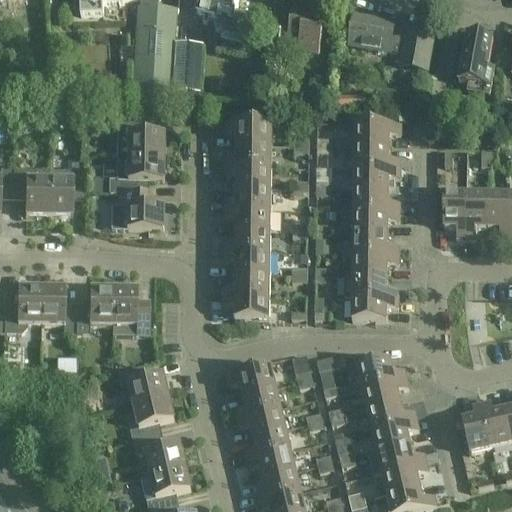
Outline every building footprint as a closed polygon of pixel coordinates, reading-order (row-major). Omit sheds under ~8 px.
[(79,0),(81,20),(103,19),(102,9),(123,8),(123,4),(144,4),(144,3),(158,3),(161,0),(79,0)] [(221,37),(244,42),(249,18),(235,15),(238,3),(245,3),(245,0),(199,0),(196,17),(217,21),(216,25),(223,27),(221,37)] [(297,55),(318,58),(325,21),(313,19),(314,13),(293,9),(287,45),(298,47),(297,55)] [(136,86),(172,88),(176,16),(140,14),(136,86)] [(400,71),(426,75),(433,35),(407,30),(407,31),(394,29),(394,28),(354,22),(350,49),(389,56),(389,55),(403,57),(400,71)] [(260,48),(278,50),(280,34),(264,31),(260,48)] [(468,97),(490,100),(495,72),(488,71),(493,43),(467,39),(459,87),(469,89),(468,97)] [(171,96),(200,98),(203,50),(175,48),(171,96)] [(341,113),(360,113),(360,101),(341,101),(341,113)] [(119,163),(164,163),(165,140),(145,139),(145,127),(120,126),(119,139),(118,139),(118,162),(119,163)] [(237,150),(271,151),(272,128),(225,128),(225,138),(237,138),(237,150)] [(354,130),(354,152),(389,153),(389,141),(401,141),(401,130),(354,130)] [(225,172),(271,173),(271,151),(237,150),(237,162),(225,162),(225,172)] [(354,152),(354,174),(400,174),(400,165),(389,165),(389,153),(354,152)] [(110,198),(118,198),(144,199),(144,186),(164,187),(164,163),(119,163),(118,185),(110,185),(110,198)] [(236,194),(271,194),(271,173),(225,172),(225,181),(236,182),(236,194)] [(354,174),(354,195),(388,196),(388,184),(400,184),(400,174),(354,174)] [(0,200),(12,201),(12,175),(0,175),(0,200)] [(24,221),(48,221),(48,185),(25,185),(25,175),(12,175),(12,201),(24,201),(24,221)] [(48,221),(71,222),(71,202),(84,202),(84,176),(48,176),(48,185),(48,221)] [(224,215),(270,216),(271,194),(236,194),(236,206),(224,205),(224,215)] [(354,195),(353,217),(399,218),(400,208),(388,208),(388,196),(354,195)] [(128,235),(163,236),(164,212),(144,211),(144,199),(118,198),(118,211),(128,211),(128,235)] [(466,245),(466,199),(444,199),(443,233),(456,233),(456,245),(466,245)] [(488,234),(488,199),(466,199),(466,245),(475,245),(476,234),(488,234)] [(509,246),(510,199),(488,199),(488,234),(500,234),(499,246),(509,246)] [(235,237),(270,237),(270,216),(224,215),(224,225),(236,225),(235,237)] [(353,217),(353,239),(387,239),(388,227),(399,227),(399,218),(353,217)] [(224,258),(270,259),(270,237),(235,237),(235,249),(224,249),(224,258)] [(353,239),(353,260),(399,261),(399,251),(387,251),(387,239),(353,239)] [(235,280),(269,280),(270,259),(224,258),(223,268),(235,268),(235,280)] [(353,260),(352,282),(387,282),(387,270),(399,270),(399,261),(353,260)] [(223,301),(269,302),(269,280),(235,280),(235,292),(223,292),(223,301)] [(352,282),(352,303),(398,304),(398,294),(387,294),(387,282),(352,282)] [(26,330),(40,330),(40,294),(17,294),(16,314),(4,314),(4,339),(20,340),(26,334),(26,330)] [(63,340),(76,340),(76,315),(63,315),(64,295),(40,294),(40,330),(63,331),(63,340)] [(89,331),(112,331),(112,295),(89,295),(88,315),(76,315),(76,340),(88,341),(89,331)] [(135,341),(148,341),(148,316),(135,316),(136,296),(112,295),(112,331),(135,332),(135,341)] [(234,324),(269,325),(269,302),(223,301),(223,311),(234,311),(234,324)] [(352,326),(386,326),(386,313),(398,314),(398,304),(352,303),(352,326)] [(316,367),(319,378),(340,373),(337,362),(316,367)] [(356,373),(361,395),(406,384),(404,375),(393,377),(390,365),(356,373)] [(242,401),(276,393),(271,371),(226,382),(228,392),(239,389),(242,401)] [(96,404),(99,418),(134,411),(169,402),(163,379),(144,384),(141,372),(116,377),(119,390),(128,388),(130,396),(96,404)] [(296,381),(297,388),(312,384),(310,377),(296,381)] [(297,388),(299,395),(314,391),(312,384),(297,388)] [(361,395),(366,416),(400,408),(397,396),(409,393),(406,384),(361,395)] [(323,396),(325,403),(339,400),(338,392),(323,396)] [(236,424),(281,414),(276,393),(242,401),(245,412),(234,415),(236,424)] [(130,435),(132,448),(157,442),(154,430),(174,425),(169,402),(134,411),(139,433),(130,435)] [(481,409),(492,454),(511,448),(511,446),(505,415),(493,418),(490,406),(481,409)] [(366,416),(371,437),(416,426),(414,417),(403,419),(400,408),(366,416)] [(462,425),(470,459),(492,454),(481,409),(472,411),(474,422),(462,425)] [(252,443),(286,435),(281,414),(236,424),(238,434),(249,431),(252,443)] [(328,417),(330,424),(344,421),(343,414),(328,417)] [(306,422),(307,430),(322,426),(320,419),(306,422)] [(330,424),(332,432),(346,428),(344,421),(330,424)] [(307,430),(309,437),(324,433),(322,426),(307,430)] [(371,437),(376,458),(410,450),(407,438),(419,435),(416,426),(371,437)] [(246,467),(291,456),(286,435),(252,443),(255,454),(244,457),(246,467)] [(145,458),(150,481),(185,472),(180,450),(160,454),(157,442),(132,448),(135,460),(145,458)] [(376,458),(381,479),(426,468),(424,459),(413,462),(410,450),(376,458)] [(262,485),(296,477),(291,456),(246,467),(248,476),(259,473),(262,485)] [(338,459),(340,466),(354,463),(353,456),(338,459)] [(316,464),(317,472),(332,468),(330,461),(316,464)] [(340,466),(342,474),(356,470),(354,463),(340,466)] [(317,472),(319,479),(334,475),(332,468),(317,472)] [(381,479),(386,500),(420,492),(417,480),(429,478),(426,468),(381,479)] [(146,505),(147,511),(173,511),(174,511),(171,500),(191,495),(185,472),(150,481),(155,503),(146,505)] [(256,509),(301,498),(296,477),(262,485),(265,497),(253,499),(256,509)] [(477,488),(478,495),(494,492),(492,485),(477,488)] [(386,500),(389,511),(432,511),(436,511),(434,501),(423,504),(420,492),(386,500)] [(304,511),(301,498),(256,509),(256,511),(304,511)] [(348,501),(350,508),(364,505),(363,498),(348,501)] [(326,507),(327,511),(334,511),(342,510),(340,503),(326,507)]
